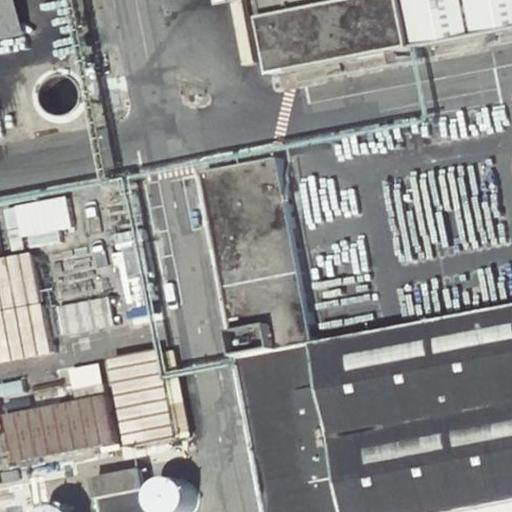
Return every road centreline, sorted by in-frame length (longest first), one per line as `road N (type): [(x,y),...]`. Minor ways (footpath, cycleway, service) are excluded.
road 1 (unclassified): [(225,511),(129,0)]
road 2 (unknown): [(0,370),(192,333)]
